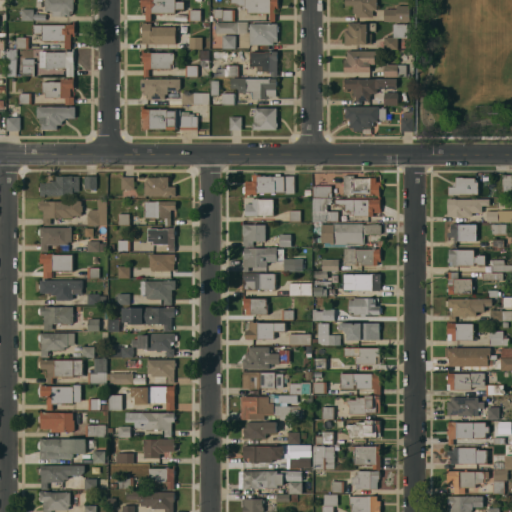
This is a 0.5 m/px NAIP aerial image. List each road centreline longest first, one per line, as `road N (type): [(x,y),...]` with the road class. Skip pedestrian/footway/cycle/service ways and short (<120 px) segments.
road 1 (tertiary): [(0,152),(511,153)]
road 2 (residential): [(208,153),(209,511)]
road 3 (residential): [(413,153),(413,511)]
road 4 (residential): [(5,153),(5,511)]
road 5 (residential): [(311,0),(310,152)]
road 6 (residential): [(108,0),(108,152)]
